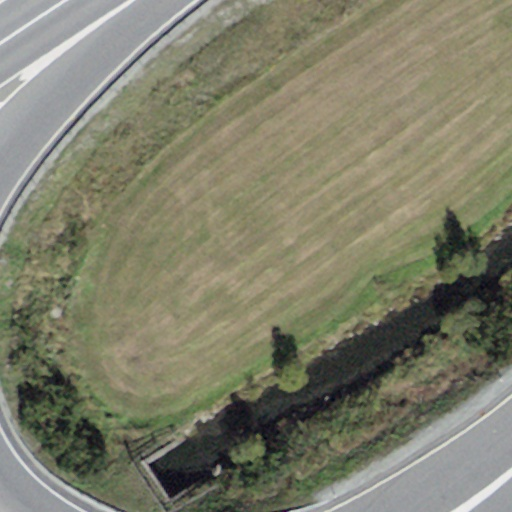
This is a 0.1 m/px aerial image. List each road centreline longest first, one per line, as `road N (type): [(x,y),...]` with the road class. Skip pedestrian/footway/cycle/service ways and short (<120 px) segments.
road 1 (primary): [(511,462),(402,511),(22,511),(0,490)]
road 2 (primary): [(0,160),(61,82),(168,0)]
